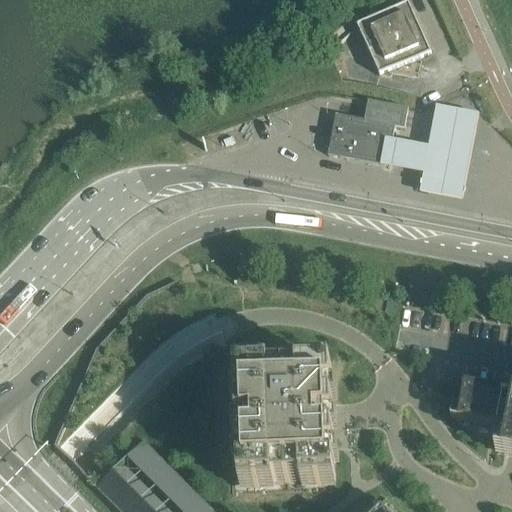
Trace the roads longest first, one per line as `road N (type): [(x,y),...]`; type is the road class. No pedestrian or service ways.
road 1 (tertiary): [(0,409),(147,254),(216,218),(291,219),(511,261)]
road 2 (tertiary): [(511,231),(240,177),(164,178),(97,229),(0,334)]
